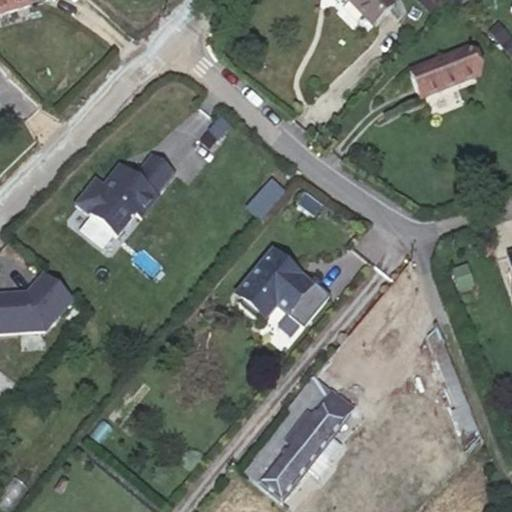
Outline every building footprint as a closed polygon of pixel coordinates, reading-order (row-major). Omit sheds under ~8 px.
[(0,0),(0,15),(29,8),(27,0),(0,0)] [(393,8),(384,0),(345,0),(373,28),(393,8)] [(511,46),(511,41),(508,37),(500,45),(506,52),(511,46)] [(468,51),(409,75),(420,101),(478,77),(468,51)] [(173,177),(152,160),(134,182),(125,175),(109,195),(103,191),(94,183),(74,207),(115,241),(134,217),(140,222),(157,201),(155,199),(173,177)] [(125,175),(119,171),(103,191),(109,195),(125,175)] [(147,236),(135,226),(119,246),(131,256),(147,236)] [(169,242),(162,236),(138,266),(146,272),(169,242)] [(271,255),(235,297),(241,302),(238,306),(255,321),(258,317),(264,322),(275,308),(302,331),(329,298),(305,277),(301,281),(271,255)] [(74,304),(44,277),(24,300),(17,300),(17,297),(0,298),(0,336),(47,335),(74,304)] [(399,300),(389,291),(376,306),(386,315),(399,300)] [(459,430),(473,425),(436,331),(428,337),(457,410),(453,412),(459,430)] [(49,360),(36,350),(12,382),(25,392),(49,360)] [(245,477),(280,505),(306,470),(318,478),(328,466),(328,459),(337,447),(328,441),(352,410),(313,381),(288,414),(292,417),(245,477)]
